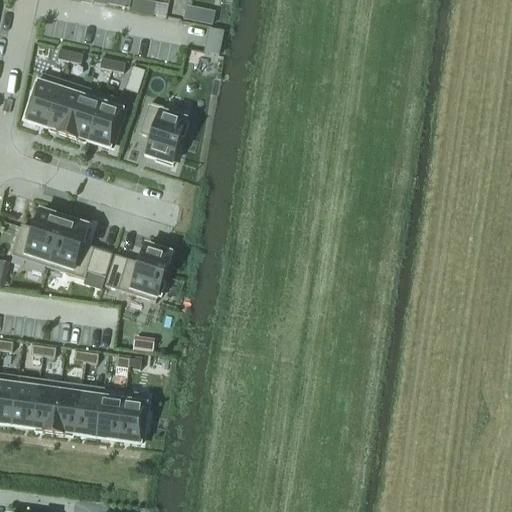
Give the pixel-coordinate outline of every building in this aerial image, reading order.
[(131,0),(108,0),(107,7),(129,12),(131,0)] [(203,13),(201,26),(212,28),(215,15),(203,13)] [(209,33),(205,55),(218,58),(223,35),(209,33)] [(69,65),(71,56),(59,53),(57,63),(69,65)] [(83,58),(71,56),(69,65),(81,68),(83,58)] [(112,74),(114,65),(102,62),(100,72),(112,74)] [(114,65),(112,74),(123,77),(125,67),(114,65)] [(125,93),(138,97),(145,74),(133,70),(125,93)] [(48,132),(63,84),(41,77),(36,94),(33,93),(28,109),(31,110),(26,125),(48,132)] [(67,141),(84,91),(63,84),(48,132),(56,134),(56,137),(67,141)] [(80,142),(89,145),(104,98),(84,91),(67,141),(79,144),(80,142)] [(126,105),(104,98),(89,145),(110,152),(115,137),(118,138),(123,122),(120,121),(126,105)] [(156,165),(171,170),(181,140),(184,141),(188,127),(185,126),(188,119),(149,107),(139,137),(152,142),(146,160),(156,163),(156,165)] [(21,228),(12,259),(48,271),(65,220),(51,215),(50,218),(40,214),(35,233),(21,228)] [(65,220),(48,271),(85,283),(87,276),(105,282),(113,258),(82,248),(88,230),(78,227),(79,224),(65,220)] [(115,259),(105,290),(117,294),(155,306),(158,299),(160,300),(165,286),(162,286),(172,255),(157,250),(156,252),(146,249),(140,267),(127,263),(115,259)] [(13,346),(1,344),(0,354),(12,356),(13,346)] [(31,359),(43,360),(44,350),(32,349),(31,359)] [(56,352),(44,350),(43,360),(55,362),(56,352)] [(74,365),(85,366),(87,356),(75,355),(74,365)] [(99,358),(87,356),(85,366),(97,368),(99,358)] [(116,371),(128,372),(130,362),(118,361),(116,371)] [(141,364),(130,362),(128,372),(140,374),(141,364)] [(33,432),(40,383),(17,380),(16,389),(17,389),(11,429),(33,432)] [(54,437),(61,386),(40,383),(33,432),(36,432),(35,435),(54,437)] [(0,427),(11,429),(17,389),(16,389),(0,386),(0,427)] [(76,438),(82,389),(61,386),(54,437),(72,440),(72,438),(76,438)] [(82,389),(76,438),(97,441),(102,401),(103,402),(105,392),(82,389)] [(124,404),(118,444),(141,447),(148,398),(124,395),(123,404),(124,404)] [(123,404),(103,402),(102,401),(97,441),(118,444),(124,404),(123,404)]
